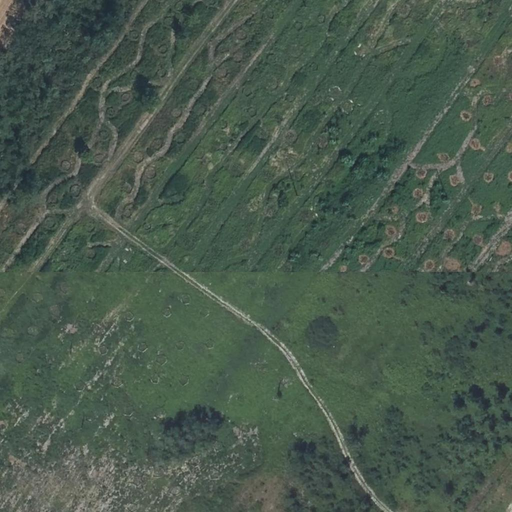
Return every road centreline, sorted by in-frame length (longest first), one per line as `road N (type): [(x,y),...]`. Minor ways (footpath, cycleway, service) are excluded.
road 1 (track): [(401,511),(362,480),(291,339),(90,199)]
road 2 (track): [(0,237),(20,261),(42,263),(234,0)]
